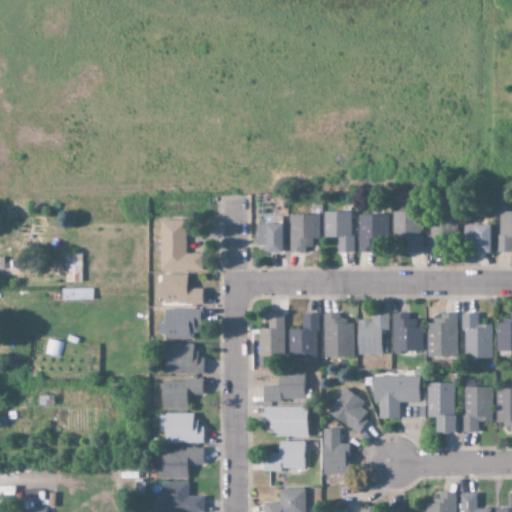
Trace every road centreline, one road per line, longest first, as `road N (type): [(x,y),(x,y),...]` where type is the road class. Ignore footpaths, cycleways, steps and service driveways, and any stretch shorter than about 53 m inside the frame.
road 1 (residential): [(237,202),(237,511)]
road 2 (residential): [(511,283),(237,286)]
